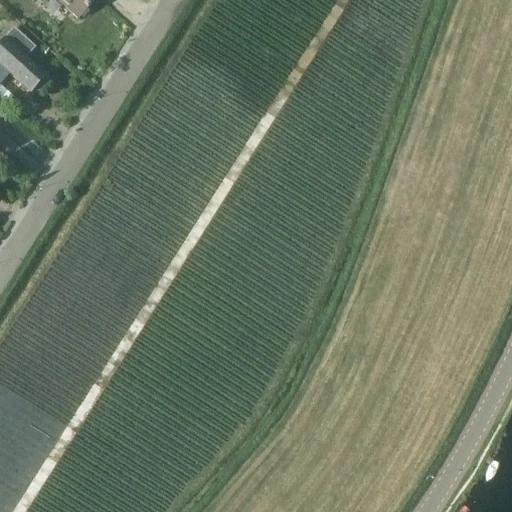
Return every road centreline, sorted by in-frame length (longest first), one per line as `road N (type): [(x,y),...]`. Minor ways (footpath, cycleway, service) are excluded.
road 1 (track): [(19,511),(343,0)]
road 2 (unclassified): [(0,273),(170,0)]
road 3 (tertiary): [(427,511),(511,361)]
